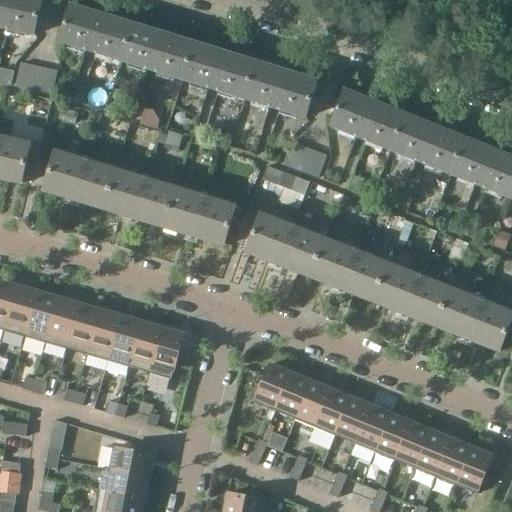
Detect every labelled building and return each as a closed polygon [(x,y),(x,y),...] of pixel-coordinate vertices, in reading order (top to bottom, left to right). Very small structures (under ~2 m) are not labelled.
[(0,0),(0,28),(35,36),(42,0),(0,0)] [(60,42),(122,61),(133,25),(71,6),(60,42)] [(194,44),(168,36),(133,25),(122,61),(183,80),(194,44)] [(183,80),(244,99),(255,63),(194,44),(183,80)] [(317,82),(290,74),(255,63),(244,99),(306,118),(317,82)] [(29,90),(34,67),(22,64),(17,87),(29,90)] [(46,70),(34,67),(29,90),(41,93),(46,70)] [(46,70),(41,93),(53,96),(59,72),(46,70)] [(405,116),(380,106),(345,93),(332,126),(391,151),(405,116)] [(151,113),(146,111),(142,124),(141,126),(157,131),(157,130),(159,124),(157,121),(151,113)] [(464,140),(439,130),(405,116),(391,151),(450,175),(464,140)] [(168,136),(165,144),(178,148),(182,136),(169,132),(168,136)] [(165,145),(165,144),(168,136),(161,133),(157,143),(165,145)] [(0,179),(22,184),(22,183),(21,183),(29,146),(30,147),(30,145),(0,138),(0,179)] [(511,192),(511,159),(498,154),(464,140),(450,175),(509,199),(511,192)] [(294,170),(303,148),(291,144),(283,166),(294,170)] [(314,153),(303,148),(294,170),(306,175),(314,153)] [(102,209),(113,171),(55,153),(55,154),(56,155),(45,190),(44,190),(44,191),(102,209)] [(314,153),(306,175),(318,179),(326,157),(314,153)] [(165,228),(177,190),(113,171),(102,209),(165,228)] [(310,181),(284,171),(279,185),(305,194),(310,181)] [(237,210),(237,209),(177,190),(165,228),(226,247),(226,245),(225,245),(236,210),(237,210)] [(246,252),(299,273),(311,278),(325,241),(261,215),(260,217),(261,217),(248,251),(247,251),(246,252)] [(418,226),(406,221),(401,234),(397,243),(405,246),(409,237),(413,238),(418,226)] [(511,237),(499,232),(493,247),(505,251),(511,237)] [(388,265),(325,241),(311,278),(374,303),(388,265)] [(374,303),(424,323),(436,327),(451,290),(388,265),(374,303)] [(0,282),(0,330),(4,332),(17,287),(0,282)] [(17,287),(4,332),(25,338),(38,293),(17,287)] [(511,313),(451,290),(436,327),(501,353),(502,351),(501,351),(511,321),(511,313)] [(38,293),(25,338),(46,344),(59,299),(38,293)] [(59,299),(46,344),(67,350),(80,305),(59,299)] [(80,305),(67,350),(87,356),(100,311),(80,305)] [(100,311),(87,356),(108,362),(121,317),(100,311)] [(121,317),(108,362),(129,368),(142,323),(121,317)] [(142,323),(129,368),(150,374),(163,329),(142,323)] [(163,329),(150,374),(172,380),(185,336),(163,329)] [(255,404),(276,412),(291,374),(270,366),(255,404)] [(296,421),(311,383),(291,374),(276,412),(296,421)] [(32,392),(35,381),(26,378),(22,390),(32,392)] [(32,392),(42,395),(45,384),(35,381),(32,392)] [(331,391),(311,383),(296,421),(316,429),(331,391)] [(74,404),(77,393),(67,390),(64,402),(74,404)] [(336,437),(351,399),(331,391),(316,429),(336,437)] [(74,404),(83,407),(86,396),(77,393),(74,404)] [(371,407),(351,399),(336,437),(356,445),(371,407)] [(115,416),(118,405),(109,402),(106,414),(115,416)] [(125,419),(128,408),(118,405),(115,416),(125,419)] [(376,453),(391,415),(371,407),(356,445),(376,453)] [(150,414),(147,426),(156,428),(160,417),(150,414)] [(411,424),(391,415),(376,453),(396,462),(411,424)] [(4,423),(3,435),(15,436),(16,424),(4,423)] [(28,426),(16,424),(15,436),(27,438),(28,426)] [(416,470),(431,432),(411,424),(396,462),(416,470)] [(451,440),(431,432),(416,470),(436,478),(451,440)] [(259,440),(254,451),(263,455),(268,444),(259,440)] [(455,486),(471,448),(451,440),(436,478),(455,486)] [(153,456),(113,448),(109,470),(103,469),(103,470),(149,478),(153,456)] [(492,457),(471,448),(455,486),(477,495),(492,457)] [(48,459),(59,461),(61,451),(49,449),(48,459)] [(259,466),(259,465),(263,455),(254,451),(250,462),(259,466)] [(299,457),(294,468),(303,471),(308,460),(299,457)] [(48,459),(46,469),(57,471),(59,461),(48,459)] [(22,464),(10,463),(8,473),(20,474),(22,464)] [(299,482),(299,481),(303,471),(294,468),(290,479),(299,482)] [(149,478),(103,470),(99,491),(145,500),(149,478)] [(19,484),(20,474),(8,473),(7,483),(19,484)] [(339,473),(334,484),(343,488),(348,477),(339,473)] [(339,499),(339,497),(343,488),(334,484),(329,495),(339,499)] [(379,490),(374,501),(384,504),(388,493),(379,490)] [(142,511),(145,500),(99,491),(94,511),(142,511)] [(41,502),(53,504),(54,494),(43,492),(41,502)] [(266,511),(269,502),(228,494),(224,511),(266,511)] [(370,511),(380,511),(384,504),(374,501),(370,511)] [(41,502),(39,511),(42,511),(59,511),(60,505),(53,504),(41,502)]
